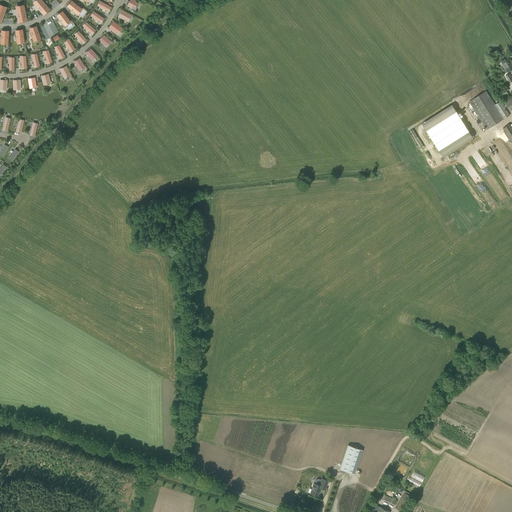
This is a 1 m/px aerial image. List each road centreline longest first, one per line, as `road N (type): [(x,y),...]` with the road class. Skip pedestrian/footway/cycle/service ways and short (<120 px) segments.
road 1 (unclassified): [(285,511),(0,419)]
road 2 (unclassified): [(0,196),(115,64),(202,0)]
